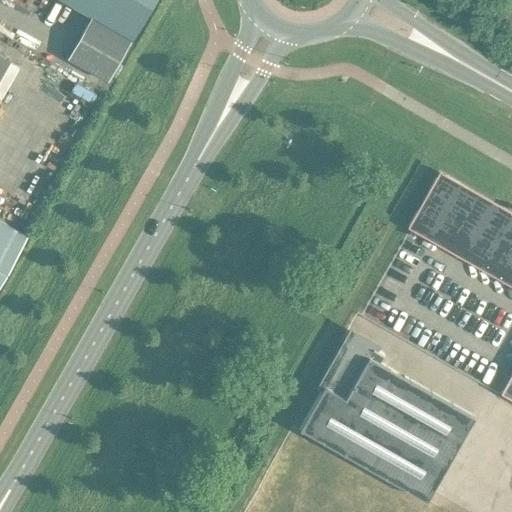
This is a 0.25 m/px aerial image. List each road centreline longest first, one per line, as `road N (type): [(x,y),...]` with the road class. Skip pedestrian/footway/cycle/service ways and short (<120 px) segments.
road 1 (secondary): [(0,505),(226,110)]
road 2 (unknown): [(511,306),(444,270),(421,299),(426,320),(481,356),(507,348)]
road 3 (residential): [(395,354),(511,423)]
